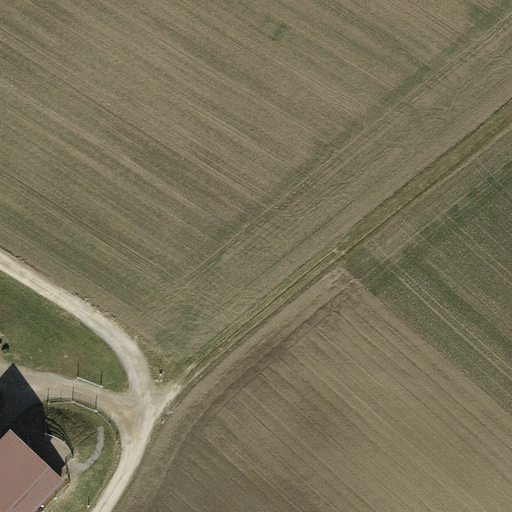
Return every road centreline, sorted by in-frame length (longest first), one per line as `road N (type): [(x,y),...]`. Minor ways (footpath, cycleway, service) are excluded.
road 1 (track): [(187,374),(511,101)]
road 2 (track): [(187,374),(0,256)]
road 3 (track): [(98,511),(187,374)]
